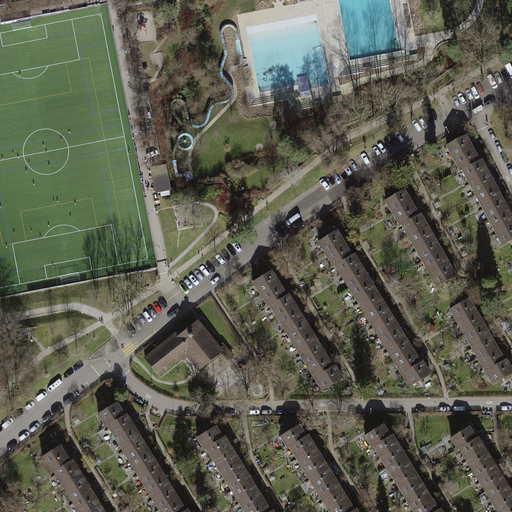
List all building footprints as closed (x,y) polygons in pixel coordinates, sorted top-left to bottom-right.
[(454,159),(473,148),(466,135),(447,146),(454,159)] [(473,148),(454,159),(461,171),(463,170),(480,161),(473,148)] [(469,183),(488,172),(482,160),(480,161),(463,170),(469,183)] [(163,166),(153,168),(158,192),(170,190),(170,189),(166,165),(163,166)] [(488,172),(469,183),(476,195),(495,185),(488,172)] [(495,185),(476,195),(483,207),(502,197),(495,185)] [(393,214),(412,203),(405,190),(386,201),(393,214)] [(489,220),(508,209),(502,197),(483,207),(489,220)] [(412,203),(393,214),(400,226),(402,225),(419,215),(412,203)] [(511,216),(508,209),(489,220),(496,232),(511,223),(511,216)] [(409,237),(428,227),(421,214),(419,215),(402,225),(409,237)] [(511,223),(496,232),(503,245),(511,240),(511,223)] [(428,227),(409,237),(416,249),(435,239),(428,227)] [(327,255),(345,244),(337,231),(319,242),(327,255)] [(423,261),(442,251),(435,239),(416,249),(423,261)] [(345,244),(327,255),(334,267),(336,266),(352,256),(345,244)] [(430,273),(449,263),(442,251),(423,261),(430,273)] [(343,278),(362,267),(354,254),(352,256),(336,266),(343,278)] [(449,263),(430,273),(438,286),(456,276),(449,263)] [(362,267),(343,278),(351,290),(369,279),(362,267)] [(261,295),(280,284),(272,271),(254,282),(261,295)] [(358,302),(376,290),(369,279),(351,290),(358,302)] [(280,284),(261,295),(269,307),(271,306),(287,296),(280,284)] [(376,290),(358,302),(365,314),(384,302),(376,290)] [(278,318),(296,307),(289,295),(287,296),(271,306),(278,318)] [(458,322),(477,312),(469,298),(451,309),(458,322)] [(373,326),(391,315),(384,302),(365,314),(373,326)] [(285,330),(304,319),(296,307),(278,318),(285,330)] [(477,312),(458,322),(465,334),(484,324),(477,312)] [(380,338),(398,326),(391,315),(373,326),(380,338)] [(304,319),(285,330),(293,342),(311,330),(304,319)] [(168,340),(145,358),(159,375),(186,354),(199,370),(222,352),(222,351),(227,348),(223,343),(218,347),(198,321),(170,343),(168,340)] [(472,346),(491,336),(484,324),(465,334),(472,346)] [(398,326),(380,338),(387,349),(406,338),(398,326)] [(300,354),(318,342),(311,330),(293,342),(300,354)] [(479,359),(498,348),(491,336),(472,346),(479,359)] [(395,361),(413,350),(406,338),(387,349),(395,361)] [(307,366),(326,354),(318,342),(300,354),(307,366)] [(498,348),(479,359),(486,371),(488,370),(505,360),(498,348)] [(413,350),(395,361),(402,373),(404,372),(421,362),(413,350)] [(326,354),(307,366),(315,378),(317,377),(333,366),(326,354)] [(505,360),(488,370),(495,383),(511,373),(511,368),(506,359),(505,360)] [(421,362),(404,372),(412,385),(430,374),(422,361),(421,362)] [(333,366),(317,377),(324,389),(343,378),(335,365),(333,366)] [(108,426),(125,415),(117,403),(98,414),(106,427),(108,426)] [(116,438),(134,426),(126,414),(125,415),(108,426),(116,438)] [(290,446),(306,436),(300,425),(281,436),(288,448),(290,446)] [(374,446),(391,436),(384,425),(365,436),(372,447),(374,446)] [(134,426),(116,438),(123,450),(141,438),(134,426)] [(206,448),(223,438),(216,427),(198,438),(205,449),(206,448)] [(460,449),(477,438),(470,427),(451,438),(458,450),(460,449)] [(297,457),(315,446),(308,435),(306,436),(290,446),(297,457)] [(381,457),(399,445),(393,435),(391,436),(374,446),(381,457)] [(213,459),(231,448),(225,437),(223,438),(206,448),(213,459)] [(467,459),(485,448),(478,437),(477,438),(460,449),(467,459)] [(141,438),(123,450),(130,461),(149,450),(141,438)] [(387,467),(406,456),(399,445),(381,457),(387,467)] [(70,461),(61,446),(42,457),(52,473),(54,471),(70,461)] [(303,468),(321,457),(315,446),(297,457),(303,468)] [(220,470),(238,458),(231,448),(213,459),(220,470)] [(473,470),(492,459),(485,448),(467,459),(473,470)] [(149,450),(130,461),(138,473),(146,468),(156,462),(149,450)] [(406,456),(387,467),(394,478),(412,467),(406,456)] [(310,478),(328,467),(321,457),(303,468),(310,478)] [(238,458),(220,470),(226,480),(245,469),(238,458)] [(492,459),(473,470),(480,480),(498,469),(492,459)] [(64,486),(82,475),(73,460),(70,461),(54,471),(64,486)] [(146,468),(138,473),(145,486),(164,474),(156,462),(146,468)] [(328,467),(310,478),(316,489),(335,478),(328,467)] [(400,488),(419,477),(412,467),(394,478),(400,488)] [(233,491),(251,480),(245,469),(226,480),(233,491)] [(486,491),(505,480),(498,469),(480,480),(486,491)] [(164,474),(145,486),(153,497),(171,486),(164,474)] [(73,501),(91,490),(82,475),(64,486),(73,501)] [(419,477),(400,488),(407,499),(425,488),(419,477)] [(323,500),(341,488),(335,478),(316,489),(323,500)] [(251,480),(233,491),(239,501),(258,490),(251,480)] [(505,480),(486,491),(493,502),(511,490),(505,480)] [(171,486),(153,497),(160,509),(178,498),(171,486)] [(329,510),(348,499),(341,488),(323,500),(329,510)] [(413,510),(432,499),(425,488),(407,499),(413,510)] [(91,490),(73,501),(79,511),(88,511),(100,505),(91,490)] [(245,511),(246,511),(264,501),(258,490),(239,501),(245,511)] [(499,511),(511,504),(511,491),(511,490),(493,502),(499,511)] [(178,498),(160,509),(161,511),(183,511),(186,510),(178,498)] [(348,499),(329,510),(330,511),(350,511),(354,510),(348,499)] [(432,499),(413,510),(414,511),(434,511),(438,509),(432,499)] [(264,501),(246,511),(270,511),(271,511),(264,501)]
